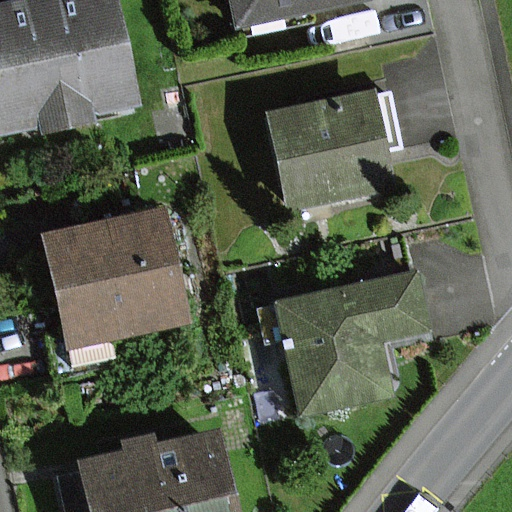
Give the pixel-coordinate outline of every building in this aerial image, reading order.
[(81,0),(42,8),(0,17),(0,129),(39,121),(42,135),(84,126),(80,111),(123,102),(101,0),(81,0)] [(229,0),(235,26),(352,0),(229,0)] [(366,100),(269,120),(286,206),(383,186),(375,144),(366,100)] [(103,231),(47,243),(68,344),(176,321),(155,220),(103,231)] [(409,276),(273,306),(297,417),(366,401),(363,386),(380,382),(372,346),(371,341),(421,330),(409,276)] [(135,462),(83,474),(91,511),(225,511),(211,446),(135,462)]
